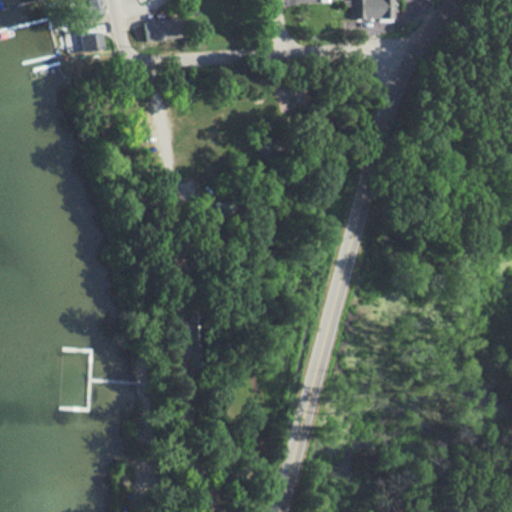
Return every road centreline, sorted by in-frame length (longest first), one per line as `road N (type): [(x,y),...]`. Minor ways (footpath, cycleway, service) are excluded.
road 1 (residential): [(402,47),(275,511)]
road 2 (residential): [(402,47),(149,60)]
